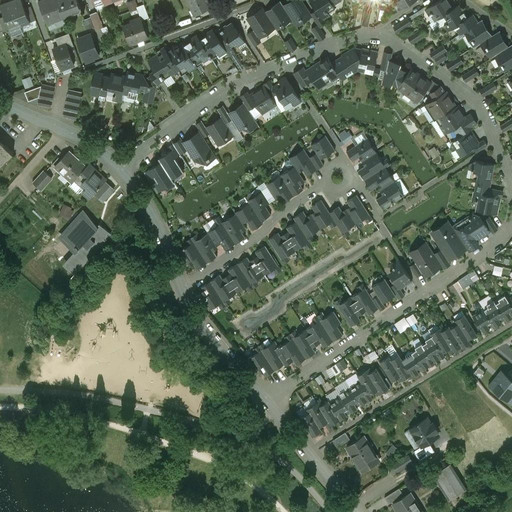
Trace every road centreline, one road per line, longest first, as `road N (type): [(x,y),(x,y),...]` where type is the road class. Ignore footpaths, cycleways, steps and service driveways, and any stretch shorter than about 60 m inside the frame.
road 1 (residential): [(118,172),(232,87),(335,43),(376,35),(422,59),(474,102),(511,179)]
road 2 (residential): [(511,226),(482,256),(264,401)]
road 3 (residential): [(180,288),(339,177)]
road 4 (residential): [(264,401),(355,511)]
road 5 (residential): [(180,288),(264,401)]
road 6 (residential): [(0,102),(89,144),(118,172)]
road 7 (residential): [(118,172),(153,217),(180,288)]
